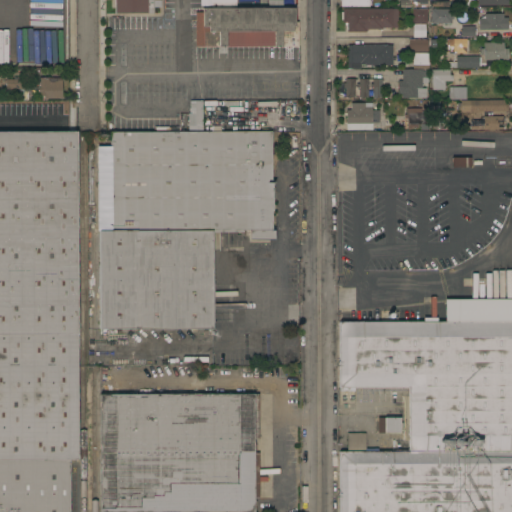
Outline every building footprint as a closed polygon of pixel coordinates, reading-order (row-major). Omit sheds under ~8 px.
[(114,0),(153,0),(153,12),(114,12),(114,0)] [(295,7),(295,21),(298,21),(298,46),(274,46),(274,30),(226,30),(226,46),(205,46),(205,44),(196,44),(196,11),(202,11),(202,7),(212,7),(212,2),(236,2),(236,7),(268,7),(282,7),(295,7)] [(397,7),(398,26),(382,26),(382,28),(367,28),(367,30),(366,30),(366,31),(347,31),(347,24),(344,24),(344,21),(342,21),(342,19),(341,19),(341,11),(342,11),(342,8),(397,7)] [(412,22),(412,20),(411,20),(411,16),(412,16),(412,7),(427,7),(427,22),(412,22)] [(431,8),(451,8),(451,12),(453,12),(453,18),(451,18),(451,22),(450,22),(450,28),(439,28),(439,22),(431,22),(431,8)] [(479,29),(479,18),(484,17),(484,13),(503,12),(503,16),(507,16),(507,28),(479,29)] [(411,25),(423,25),(424,37),(412,37),(411,25)] [(475,25),(475,35),(461,36),(461,35),(458,35),(458,27),(461,26),(461,25),(475,25)] [(428,38),(427,51),(409,50),(409,38),(428,38)] [(466,38),(466,39),(468,39),(468,49),(466,49),(466,52),(456,52),(456,51),(446,51),(446,38),(466,38)] [(503,41),(503,47),(507,47),(507,59),(483,59),(483,54),(480,54),(480,47),(484,47),(484,41),(503,41)] [(392,44),(392,56),(395,56),(395,60),(392,60),(392,64),(364,64),(360,64),(360,62),(347,62),(347,44),(392,44)] [(402,68),(412,68),(412,52),(428,52),(428,59),(428,68),(422,68),(422,70),(427,70),(427,76),(422,76),(422,87),(425,87),(425,97),(402,97),(402,92),(397,92),(398,79),(402,79),(402,68)] [(478,55),(478,56),(480,56),(480,65),(478,65),(478,66),(460,67),(460,66),(456,66),(452,66),(452,61),(456,61),(456,55),(478,55)] [(449,69),(449,74),(452,74),(452,80),(444,80),(444,89),(431,89),(431,69),(449,69)] [(14,78),(14,75),(19,76),(19,78),(27,79),(30,79),(29,88),(28,88),(27,100),(14,99),(15,89),(5,88),(6,83),(4,83),(4,79),(6,79),(6,78),(14,78)] [(62,97),(44,98),(44,95),(40,95),(40,91),(38,91),(38,86),(40,86),(40,84),(38,84),(38,77),(39,77),(39,76),(50,76),(50,77),(61,77),(62,97)] [(354,96),(345,96),(345,87),(343,87),(343,82),(345,82),(345,78),(354,78),(354,79),(355,79),(354,96)] [(368,96),(359,96),(359,86),(357,86),(357,82),(359,82),(359,78),(368,78),(368,96)] [(381,96),(372,96),(372,86),(370,86),(370,82),(372,82),(372,78),(381,78),(381,96)] [(466,86),(466,98),(449,98),(449,86),(466,86)] [(460,111),(460,99),(504,99),(504,103),(507,103),(507,110),(460,111)] [(346,129),(346,109),(351,109),(350,102),(364,102),(364,106),(372,106),(372,109),(379,109),(379,122),(372,122),(372,129),(346,129)] [(421,107),(421,116),(427,116),(428,129),(420,129),(420,118),(417,118),(417,127),(410,127),(410,129),(407,129),(407,117),(404,117),(404,113),(406,113),(406,107),(421,107)] [(483,129),(470,129),(470,119),(483,119),(483,115),(507,115),(507,129),(483,129)] [(432,130),(431,121),(445,121),(445,130),(432,130)] [(202,130),(271,130),(271,180),(274,180),(274,210),(272,210),(272,229),(274,229),(274,239),(249,239),(249,229),(243,229),(243,231),(241,231),(241,242),(236,242),(236,231),(212,231),(212,282),(214,282),(214,322),(212,322),(212,328),(99,328),(99,230),(111,230),(111,167),(97,167),(97,142),(110,142),(110,131),(155,131),(155,125),(180,125),(180,131),(195,131),(202,130)] [(0,511),(0,130),(77,130),(78,459),(69,459),(69,511),(0,511)] [(452,157),(470,156),(470,166),(452,166),(452,157)] [(445,321),(445,298),(511,298),(511,511),(339,511),(339,450),(347,450),(347,432),(366,432),(366,450),(409,450),(409,386),(354,386),(354,390),(340,390),(340,386),(339,386),(339,321),(445,321)] [(99,511),(99,393),(258,393),(259,438),(254,438),(254,452),(259,452),(259,497),(254,497),(254,511),(99,511)] [(377,432),(377,416),(400,416),(400,422),(402,422),(403,426),(400,426),(400,432),(377,432)]
